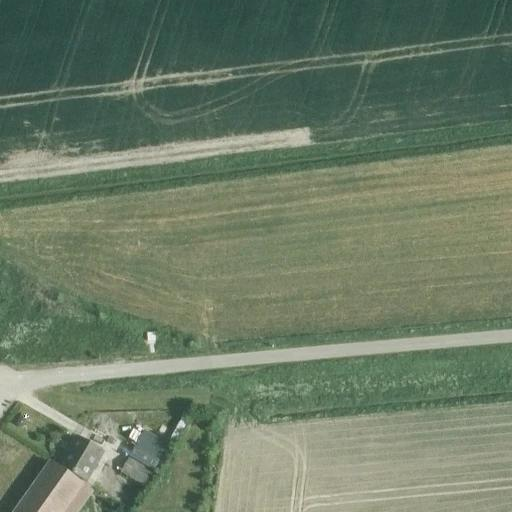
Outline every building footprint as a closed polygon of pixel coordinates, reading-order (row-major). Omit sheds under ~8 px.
[(133,343),(143,343),(142,335),(132,336),(133,343)] [(143,453),(157,462),(166,447),(153,438),(143,453)] [(85,482),(102,453),(77,439),(60,468),(85,482)] [(142,485),(149,473),(126,460),(119,473),(142,485)] [(16,511),(78,511),(91,493),(50,464),(16,511)] [(137,504),(142,494),(135,490),(129,499),(137,504)]
